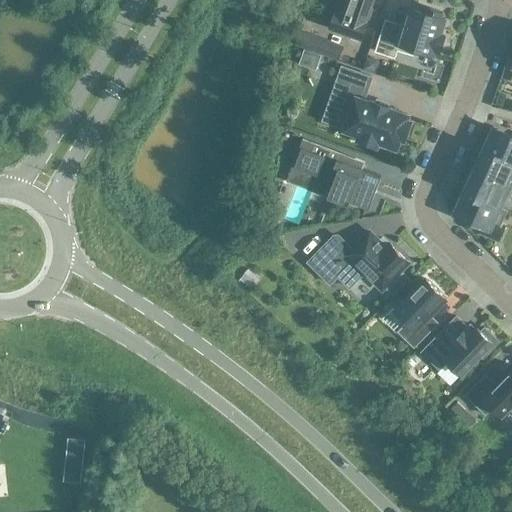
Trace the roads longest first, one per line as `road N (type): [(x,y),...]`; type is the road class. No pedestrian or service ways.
road 1 (secondary): [(389,511),(243,379),(134,300),(63,261)]
road 2 (secondary): [(37,300),(116,330),(185,378),(339,511)]
road 3 (residential): [(511,302),(426,216),(501,9)]
road 4 (unclassified): [(55,217),(69,167),(171,0)]
road 5 (unclassified): [(136,0),(18,190)]
